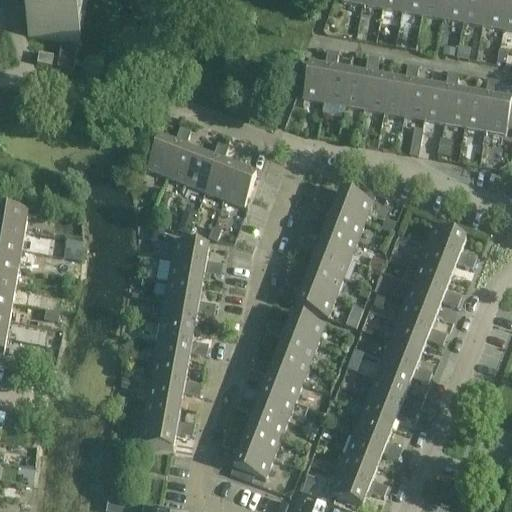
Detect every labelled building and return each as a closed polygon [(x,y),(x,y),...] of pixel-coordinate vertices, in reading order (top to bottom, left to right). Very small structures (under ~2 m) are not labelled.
[(28,37),(28,38),(81,48),(81,46),(79,46),(86,0),(36,0),(33,18),(32,23),(30,37),(28,37)] [(342,0),(341,5),(362,8),(363,0),(342,0)] [(363,0),(362,8),(382,12),(384,0),(363,0)] [(384,0),(382,12),(402,15),(405,0),(384,0)] [(405,0),(402,15),(423,19),(425,0),(405,0)] [(425,0),(423,19),(443,23),(446,0),(425,0)] [(463,26),(467,0),(446,0),(443,23),(463,26)] [(467,0),(463,26),(483,30),(488,0),(467,0)] [(503,33),(508,0),(488,0),(483,30),(503,33)] [(511,0),(508,0),(503,33),(511,34),(511,0)] [(61,46),(57,68),(73,71),(77,49),(61,46)] [(39,54),(37,65),(51,67),(53,57),(39,54)] [(506,67),(507,55),(499,54),(497,65),(506,67)] [(328,55),(326,63),(337,65),(339,57),(328,55)] [(368,62),(366,70),(377,72),(379,64),(368,62)] [(337,65),(326,63),(325,72),(309,69),(303,103),(324,106),(330,73),(336,74),(337,65)] [(408,69),(406,78),(418,79),(419,71),(408,69)] [(365,79),(350,76),(344,110),(364,113),(370,80),(376,81),(377,72),(366,70),(365,79)] [(324,106),(344,110),(350,76),(336,74),(330,73),(324,106)] [(448,76),(447,85),(458,87),(459,78),(448,76)] [(405,86),(390,83),(384,117),(404,121),(410,87),(416,88),(418,79),(406,78),(405,86)] [(364,113),(384,117),(390,83),(376,81),(370,80),(364,113)] [(487,92),(498,94),(499,85),(488,84),(487,92)] [(445,93),(431,90),(425,124),(445,128),(451,94),(456,95),(458,87),(447,85),(445,93)] [(404,121),(425,124),(431,90),(416,88),(410,87),(404,121)] [(471,97),(465,131),(485,135),(491,101),(496,102),(498,94),(487,92),(485,100),(471,97)] [(445,128),(465,131),(471,97),(456,95),(451,94),(445,128)] [(511,105),(496,102),(491,101),(485,135),(506,138),(511,105)] [(181,132),(178,140),(188,144),(191,136),(181,132)] [(188,144),(178,140),(175,147),(160,142),(147,174),(167,181),(180,149),(185,151),(188,144)] [(219,146),(216,154),(226,158),(229,150),(219,146)] [(167,181),(186,189),(199,157),(185,151),(180,149),(167,181)] [(213,162),(199,157),(186,189),(205,196),(218,164),(223,166),(226,158),(216,154),(213,162)] [(205,196),(224,204),(237,172),(223,166),(218,164),(205,196)] [(237,172),(224,204),(244,211),(257,179),(237,172)] [(335,209),(333,214),(365,226),(373,206),(341,194),(335,209)] [(315,213),(323,216),(327,206),(319,203),(315,213)] [(326,233),(358,245),(365,226),(333,214),(335,209),(327,206),(323,216),(331,219),(326,233)] [(0,231),(25,236),(28,218),(0,212),(0,231)] [(464,271),(468,260),(461,257),(466,242),(434,230),(427,250),(459,262),(457,268),(464,271)] [(0,250),(22,254),(25,236),(0,231),(0,250)] [(213,232),(209,242),(218,246),(222,235),(213,232)] [(350,264),(358,245),(326,233),(320,246),(318,252),(350,264)] [(309,254),(313,243),(305,240),(301,251),(309,254)] [(311,271),(343,283),(350,264),(318,252),(320,246),(313,243),(309,254),(316,257),(311,271)] [(213,278),(215,267),(206,266),(209,250),(175,245),(172,265),(205,271),(204,277),(213,278)] [(0,250),(0,268),(19,272),(22,254),(0,250)] [(427,250),(419,269),(451,281),(457,268),(459,262),(427,250)] [(476,263),(468,260),(464,271),(472,274),(476,263)] [(168,286),(202,291),(204,277),(205,271),(172,265),(168,286)] [(215,267),(213,278),(221,280),(223,269),(215,267)] [(0,286),(16,289),(19,272),(0,268),(0,286)] [(451,281),(419,269),(412,288),(444,300),(442,306),(450,309),(454,298),(446,295),(451,281)] [(311,271),(306,285),(304,290),(336,302),(343,283),(311,271)] [(294,292),(298,281),(290,278),(286,289),(294,292)] [(336,302),(304,290),(306,285),(298,281),(294,292),(302,295),(296,310),(328,322),(336,302)] [(0,304),(13,307),(16,289),(0,286),(0,304)] [(202,291),(168,286),(164,306),(198,311),(197,317),(206,319),(208,308),(199,306),(202,291)] [(436,319),(442,306),(444,300),(412,288),(404,307),(436,319)] [(454,298),(450,309),(457,312),(462,301),(454,298)] [(0,323),(10,325),(13,307),(0,304),(0,323)] [(164,306),(161,326),(195,332),(197,317),(198,311),(164,306)] [(431,333),(436,319),(404,307),(397,326),(429,338),(427,344),(435,347),(439,336),(431,333)] [(216,309),(208,308),(206,319),(214,320),(216,309)] [(293,317),(287,332),(285,337),(317,349),(325,329),(293,317)] [(0,341),(7,343),(10,325),(0,323),(0,341)] [(195,332),(161,326),(157,346),(191,352),(190,357),(199,359),(200,348),(192,346),(195,332)] [(268,336),(276,339),(280,329),(272,326),(268,336)] [(397,326),(390,345),(422,357),(427,344),(429,338),(397,326)] [(283,342),(278,356),(310,368),(317,349),(285,337),(287,332),(280,329),(276,339),(283,342)] [(447,339),(439,336),(435,347),(443,350),(447,339)] [(422,357),(390,345),(382,364),(414,376),(412,382),(420,385),(424,374),(416,371),(422,357)] [(157,346),(154,366),(188,372),(190,357),(191,352),(157,346)] [(209,349),(200,348),(199,359),(207,360),(209,349)] [(303,387),(310,368),(278,356),(273,370),(271,375),(303,387)] [(261,377),(265,367),(257,364),(253,374),(261,377)] [(407,395),(412,382),(414,376),(382,364),(375,383),(407,395)] [(154,366),(150,386),(184,392),(183,397),(191,399),(193,388),(185,386),(188,372),(154,366)] [(263,394),(295,406),(303,387),(271,375),(273,370),(265,367),(261,377),(269,380),(263,394)] [(424,374),(420,385),(428,388),(432,377),(424,374)] [(402,409),(407,395),(375,383),(368,402),(400,415),(398,420),(405,423),(409,412),(402,409)] [(150,386),(147,406),(181,412),(183,397),(184,392),(150,386)] [(193,388),(191,399),(200,400),(202,389),(193,388)] [(288,426),(295,406),(263,394),(258,408),(256,413),(288,426)] [(238,412),(246,415),(250,405),(242,402),(238,412)] [(368,402),(360,421),(392,434),(398,420),(400,415),(368,402)] [(249,432),(281,445),(288,426),(256,413),(258,408),(250,405),(246,415),(254,418),(249,432)] [(147,406),(143,426),(177,432),(176,438),(184,439),(186,428),(178,427),(181,412),(147,406)] [(417,415),(409,412),(405,423),(413,426),(417,415)] [(392,434),(360,421),(353,440),(385,453),(383,458),(391,461),(395,450),(387,447),(392,434)] [(173,453),(176,438),(177,432),(143,426),(140,447),(173,453)] [(195,429),(186,428),(184,439),(193,441),(195,429)] [(273,464),(281,445),(249,432),(243,446),(241,451),(273,464)] [(231,455),(235,443),(228,440),(223,452),(231,455)] [(345,459),(377,472),(383,458),(385,453),(353,440),(345,459)] [(235,443),(231,455),(238,458),(233,471),(265,483),(273,464),(241,451),(243,446),(235,443)] [(395,450),(391,461),(398,464),(402,453),(395,450)] [(372,485),(377,472),(345,459),(338,478),(370,491),(368,496),(376,499),(380,488),(372,485)] [(362,510),(368,496),(370,491),(338,478),(330,498),(362,510)] [(388,491),(380,488),(376,499),(384,502),(388,491)]
